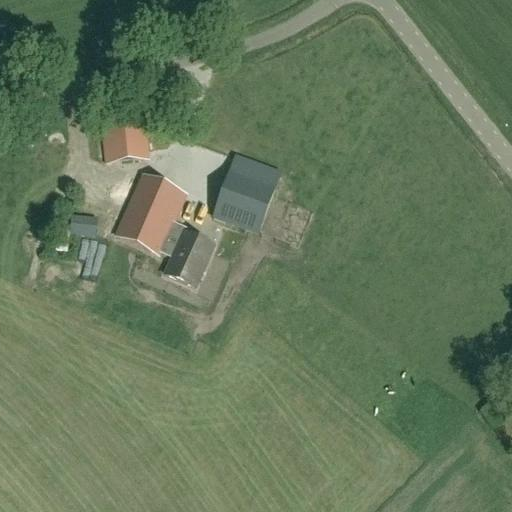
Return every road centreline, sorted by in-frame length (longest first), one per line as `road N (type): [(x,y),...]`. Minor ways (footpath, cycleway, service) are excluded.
road 1 (unclassified): [(0,100),(257,43),(338,0)]
road 2 (unclassified): [(511,167),(379,0)]
